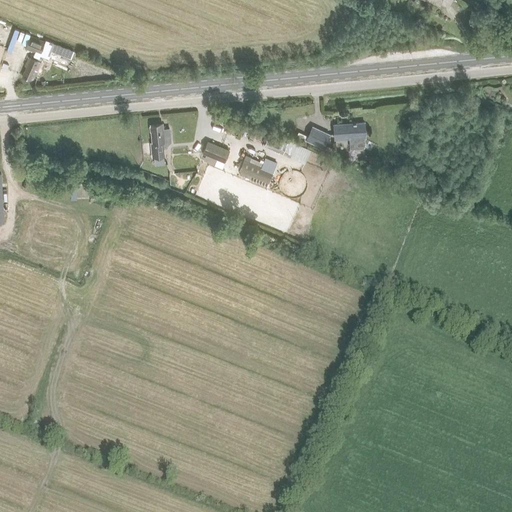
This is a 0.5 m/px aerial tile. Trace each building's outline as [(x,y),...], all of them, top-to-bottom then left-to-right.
[(15,44),(22,46),(26,34),(20,32),(15,44)] [(29,36),(28,39),(24,49),(39,55),(44,41),(29,36)] [(39,56),(48,59),(51,51),(70,59),(73,51),(45,40),(39,56)] [(41,62),(39,61),(41,58),(34,55),(32,58),(28,57),(25,66),(26,66),(22,76),(30,80),(32,76),(34,77),(41,62)] [(232,120),(229,130),(235,131),(236,127),(237,127),(236,130),(241,132),(244,125),(232,120)] [(334,139),(354,138),(355,148),(363,148),(365,144),(364,137),(365,137),(364,122),(356,123),(355,122),(353,122),(353,124),(343,125),(342,124),(333,125),(334,139)] [(150,131),(151,131),(153,143),(151,143),(153,157),(165,156),(163,145),(162,145),(162,142),(171,141),(169,129),(163,129),(162,124),(150,125),(151,126),(150,126),(150,131)] [(323,147),(329,135),(312,127),(306,140),(323,147)] [(288,142),(269,134),(263,145),(283,154),(288,142)] [(202,153),(221,162),(224,163),(229,150),(207,141),(202,153)] [(269,184),(276,168),(245,155),(238,171),(269,184)] [(22,186),(39,190),(41,181),(34,179),(34,177),(25,175),(22,186)] [(71,196),(88,197),(88,182),(77,182),(77,187),(71,187),(71,196)]
